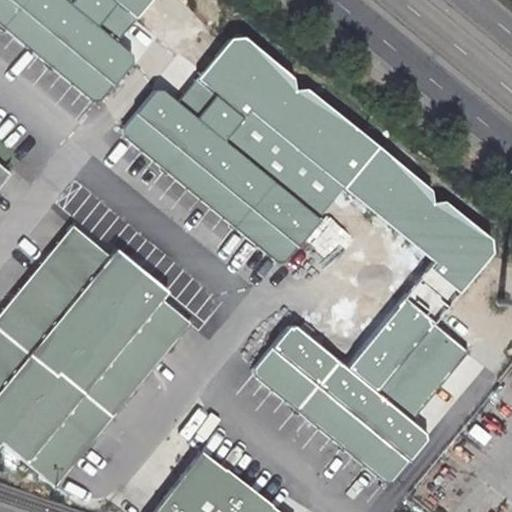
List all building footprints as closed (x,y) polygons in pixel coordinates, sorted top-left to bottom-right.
[(64,0),(0,0),(0,25),(95,101),(131,56),(113,42),(132,17),(110,0),(66,0),(66,1),(64,0)] [(219,141),(239,115),(192,79),(174,102),(153,86),(115,133),(281,262),(317,217),(219,141)] [(70,220),(0,309),(0,447),(53,489),(186,319),(159,298),(164,292),(70,220)] [(246,373),(389,482),(427,432),(284,323),(246,373)] [(152,511),(287,511),(188,453),(152,511)]
